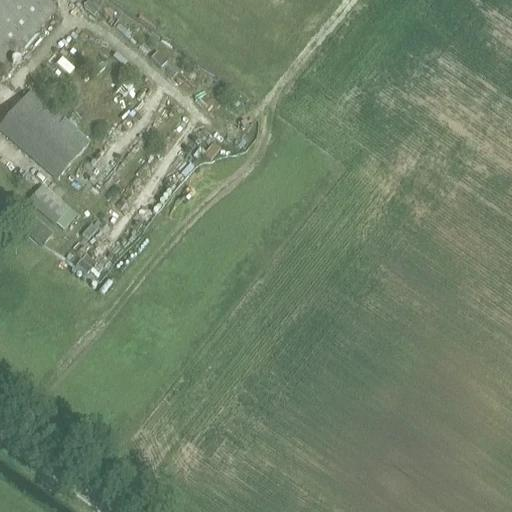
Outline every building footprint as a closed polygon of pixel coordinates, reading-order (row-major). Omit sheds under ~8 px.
[(0,0),(0,73),(54,11),(40,0),(0,0)] [(79,70),(88,83),(98,76),(90,63),(79,70)] [(0,128),(0,132),(57,181),(88,145),(30,94),(0,128)] [(55,226),(63,233),(78,217),(43,185),(27,203),(54,227),(55,226)] [(19,230),(42,249),(52,236),(30,217),(19,230)] [(102,266),(84,279),(92,291),(110,277),(102,266)]
